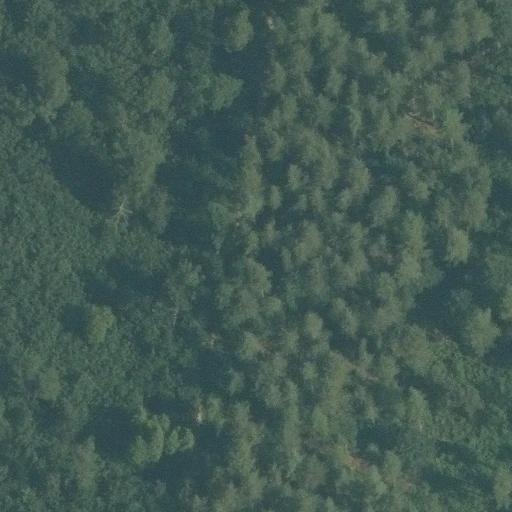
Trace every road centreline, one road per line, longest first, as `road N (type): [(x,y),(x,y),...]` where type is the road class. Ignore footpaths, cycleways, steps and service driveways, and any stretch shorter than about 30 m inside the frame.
road 1 (unknown): [(270,0),(273,22),(241,182),(241,233),(211,379),(210,450),(186,511)]
road 2 (track): [(0,182),(241,233)]
